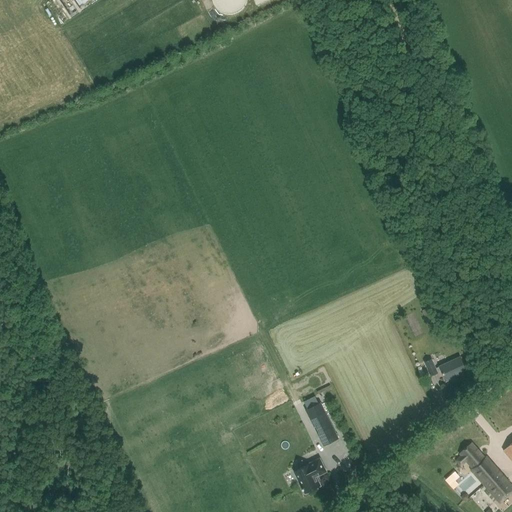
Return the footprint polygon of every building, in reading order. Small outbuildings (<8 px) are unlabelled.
[(436,340),(450,334),(436,304),(422,310),(436,340)] [(460,357),(439,367),(436,368),(432,359),(425,362),(431,376),(438,373),(441,371),(446,381),(466,371),(460,357)] [(310,419),(314,427),(316,426),(319,432),(317,433),(324,446),(338,439),(324,412),(310,419)] [(472,442),(459,453),(473,468),(471,469),(500,503),(511,492),(511,485),(486,456),(485,458),(472,442)] [(511,443),(503,451),(511,460),(511,443)] [(303,495),(321,486),(317,477),(327,472),(320,458),(292,473),(303,495)]
